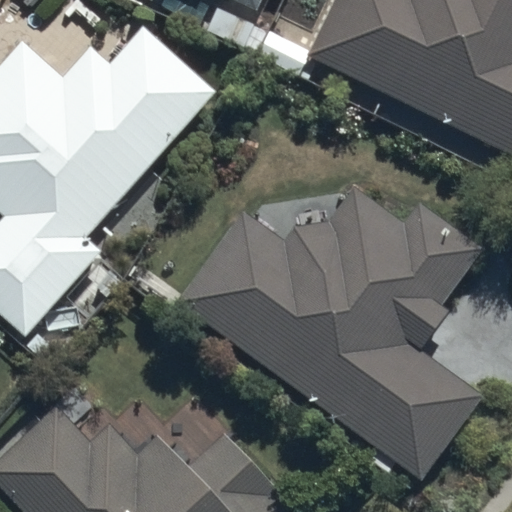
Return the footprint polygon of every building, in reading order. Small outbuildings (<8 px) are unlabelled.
[(167,0),(251,39),(268,0),(167,0)] [(511,0),(334,0),(305,62),(511,160),(511,0)] [(0,229),(0,313),(20,331),(222,104),(140,32),(78,102),(19,50),(0,71),(0,218),(5,224),(0,229)] [(174,301),(419,482),(481,398),(413,347),(477,260),(366,179),(309,256),(244,207),(174,301)] [(0,450),(0,492),(18,511),(294,511),(227,437),(188,471),(158,437),(117,473),(54,402),(0,450)]
